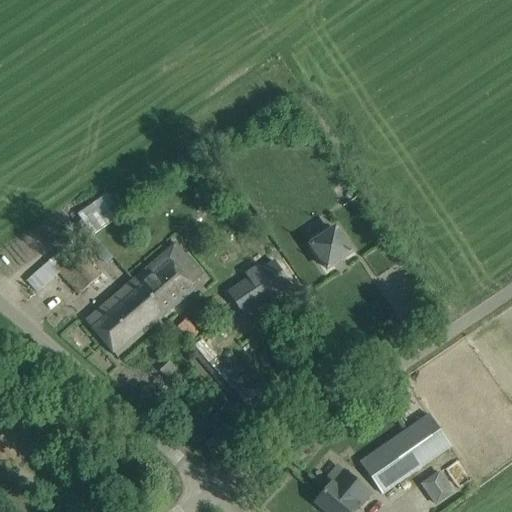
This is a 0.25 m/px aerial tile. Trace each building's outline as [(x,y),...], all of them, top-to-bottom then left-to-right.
[(92,235),(120,215),(111,202),(83,221),(92,235)] [(335,230),(312,245),(328,269),(351,253),(335,230)] [(78,295),(100,276),(79,252),(57,271),(78,295)] [(132,281),(164,317),(192,293),(161,256),(132,281)] [(273,295),(287,286),(272,264),(258,273),(256,269),(245,276),(247,280),(235,289),(240,296),(232,301),(242,316),(250,311),(263,303),(264,304),(274,297),(273,295)] [(117,358),(132,345),(164,317),(132,281),(85,322),(117,358)] [(168,363),(158,372),(166,380),(176,371),(168,363)] [(450,447),(428,416),(360,463),(381,495),(450,447)] [(355,511),(370,494),(358,485),(336,465),(325,478),(332,484),(315,504),(324,511),(355,511)] [(424,484),(438,506),(458,493),(444,471),(424,484)]
